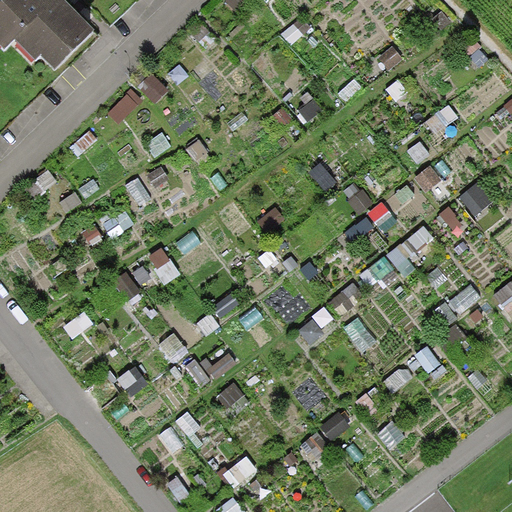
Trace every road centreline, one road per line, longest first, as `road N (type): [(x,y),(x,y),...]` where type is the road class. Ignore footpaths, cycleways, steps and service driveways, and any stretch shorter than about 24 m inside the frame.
road 1 (residential): [(165,511),(0,305)]
road 2 (residential): [(0,182),(186,0)]
road 3 (residential): [(384,511),(511,420)]
